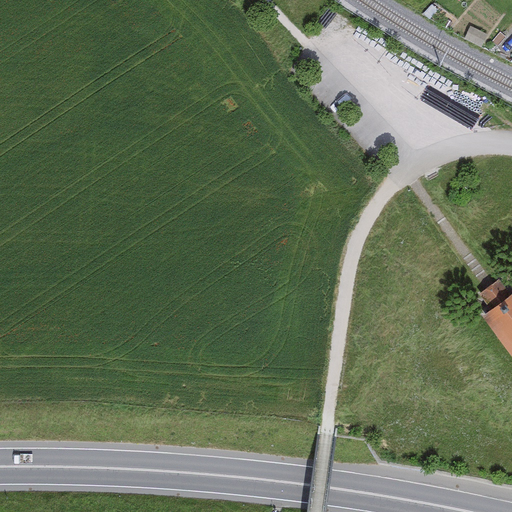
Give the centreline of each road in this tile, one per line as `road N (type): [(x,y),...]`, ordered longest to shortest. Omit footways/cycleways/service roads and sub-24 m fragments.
road 1 (trunk): [(0,466),(258,479),(470,511)]
road 2 (unclassified): [(511,149),(404,171),(363,221),(343,281)]
road 3 (track): [(343,281),(327,430)]
